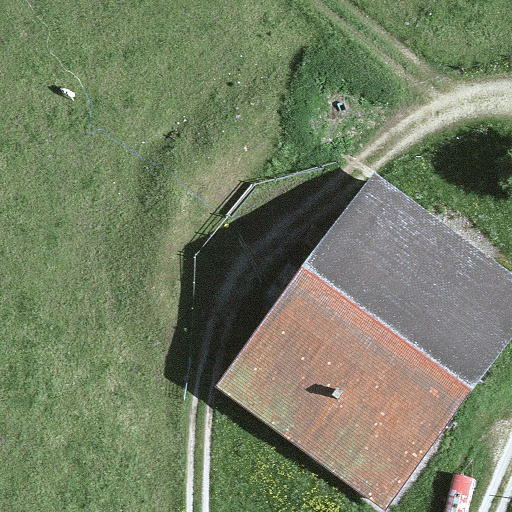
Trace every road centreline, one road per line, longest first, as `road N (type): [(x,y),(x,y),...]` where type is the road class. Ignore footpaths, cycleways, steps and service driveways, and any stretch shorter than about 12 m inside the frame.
road 1 (track): [(511,98),(495,94),(398,139),(233,289),(201,511)]
road 2 (track): [(495,94),(383,0)]
